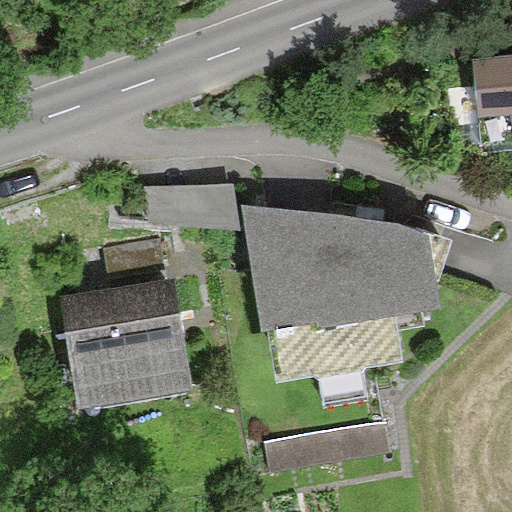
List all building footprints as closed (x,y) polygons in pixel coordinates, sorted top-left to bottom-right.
[(511,55),(472,59),(480,149),(511,146),(511,55)] [(234,186),(151,187),(152,220),(240,230),(234,186)] [(241,206),(262,330),(269,330),(275,383),(315,375),(320,379),(364,371),(369,366),(403,360),(397,316),(441,309),(437,284),(454,244),(400,223),(241,206)] [(162,240),(104,248),(110,286),(170,275),(162,240)] [(57,295),(77,412),(191,391),(170,275),(110,286),(57,295)]
